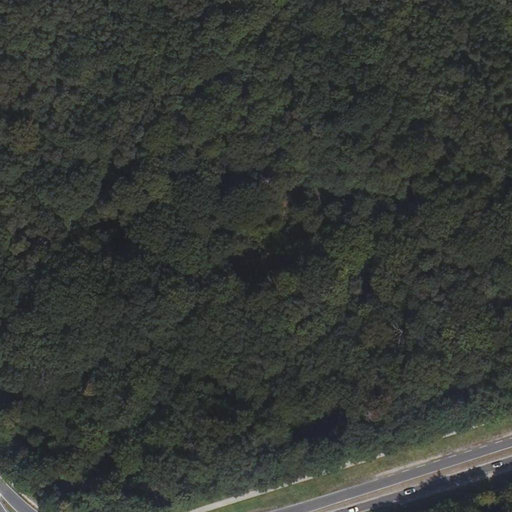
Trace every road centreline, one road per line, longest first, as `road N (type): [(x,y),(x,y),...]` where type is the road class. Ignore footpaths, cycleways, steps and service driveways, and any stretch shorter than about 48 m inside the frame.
road 1 (secondary): [(511,443),(288,511)]
road 2 (secondary): [(350,511),(511,461)]
